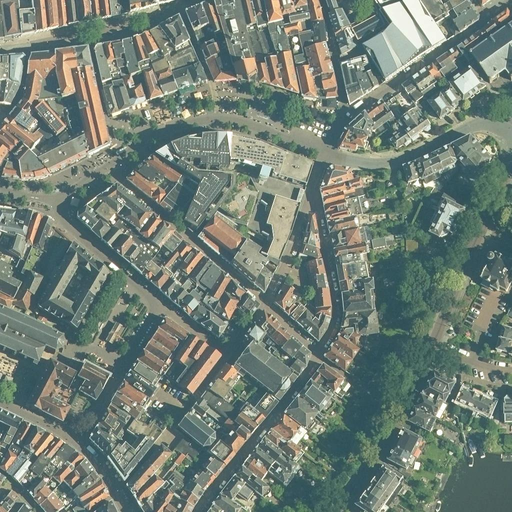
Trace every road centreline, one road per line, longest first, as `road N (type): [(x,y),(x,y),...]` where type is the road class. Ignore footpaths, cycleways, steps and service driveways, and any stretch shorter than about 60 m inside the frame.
road 1 (residential): [(511,2),(377,92),(338,127),(325,153)]
road 2 (residential): [(105,168),(152,136),(207,120),(238,122),(325,153)]
road 3 (residential): [(105,168),(263,303)]
road 4 (residential): [(318,356),(198,511)]
road 5 (residential): [(325,153),(387,162),(469,126),(511,134)]
road 6 (residential): [(308,197),(334,307),(314,352)]
road 7 (residential): [(61,203),(67,224),(158,304)]
road 8 (residential): [(430,343),(484,220)]
road 9 (residential): [(334,511),(402,409)]
